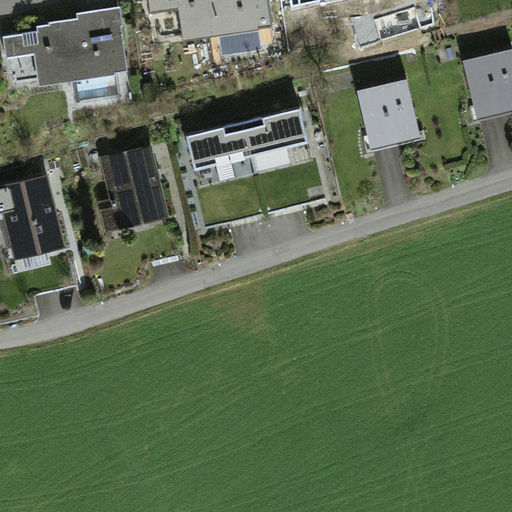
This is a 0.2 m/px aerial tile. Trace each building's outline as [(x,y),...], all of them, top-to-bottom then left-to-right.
[(145,0),(148,16),(178,12),(181,40),(268,30),(264,0),(145,0)] [(35,42),(3,44),(4,60),(37,58),(39,87),(127,80),(122,9),(71,13),(72,24),(34,27),(35,42)] [(511,51),(464,63),(477,123),(511,115),(511,51)] [(406,82),(352,94),(366,155),(420,143),(406,82)] [(299,112),(183,140),(191,173),(307,145),(299,112)] [(116,212),(99,215),(104,238),(170,223),(153,147),(104,158),(116,212)] [(47,181),(0,190),(0,206),(11,260),(61,250),(47,181)]
